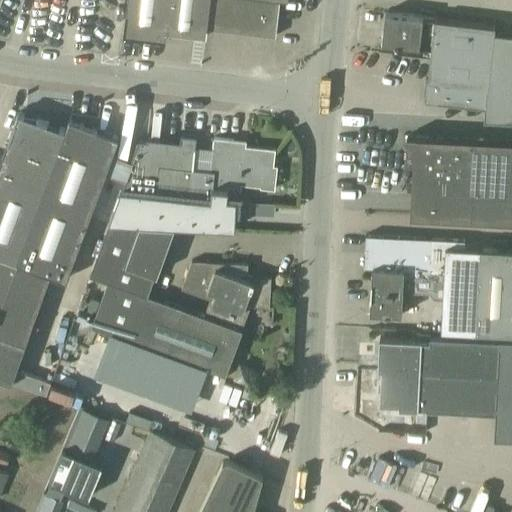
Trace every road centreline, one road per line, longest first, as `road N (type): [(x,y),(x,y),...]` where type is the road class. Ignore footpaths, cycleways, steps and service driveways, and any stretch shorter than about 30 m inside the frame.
road 1 (unclassified): [(298,511),(326,99)]
road 2 (unclassified): [(326,99),(0,58)]
